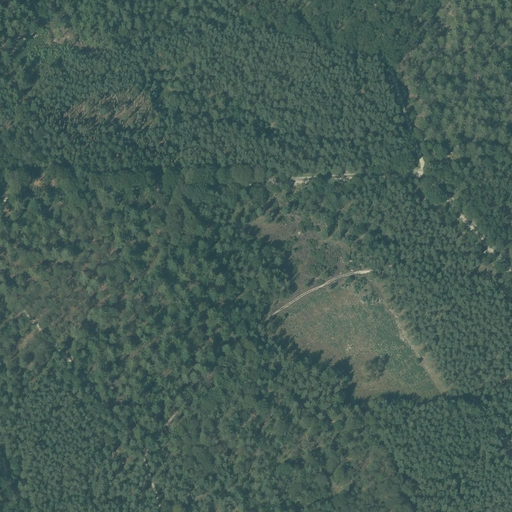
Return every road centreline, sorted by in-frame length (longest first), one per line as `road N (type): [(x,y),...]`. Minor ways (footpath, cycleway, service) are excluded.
road 1 (track): [(0,200),(422,177)]
road 2 (track): [(497,253),(335,275),(258,323),(222,358)]
road 3 (track): [(141,453),(0,283)]
road 4 (track): [(422,177),(374,0)]
road 5 (track): [(422,177),(511,280)]
road 6 (track): [(222,358),(141,453)]
